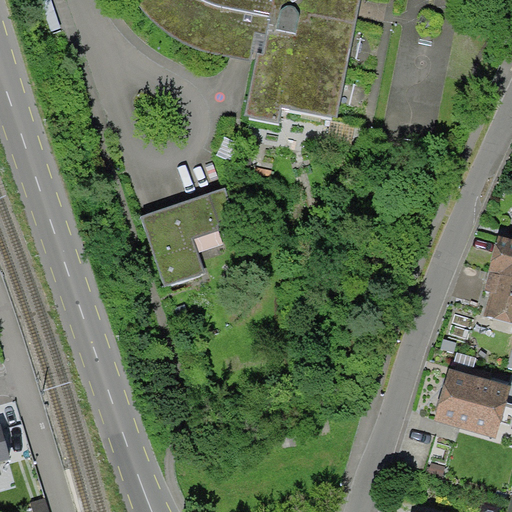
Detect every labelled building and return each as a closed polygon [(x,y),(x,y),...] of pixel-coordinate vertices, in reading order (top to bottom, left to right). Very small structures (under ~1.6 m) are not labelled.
[(135,0),(137,4),(158,27),(182,45),(210,57),(259,66),(249,120),(279,126),(282,109),(338,120),(361,0),(135,0)] [(227,191),(142,220),(166,291),(208,277),(195,240),(221,231),(219,226),(237,220),(227,191)] [(499,299),(492,320),(511,326),(511,240),(504,238),(484,294),(499,299)] [(511,390),(455,373),(439,424),(499,442),(511,400),(511,390)] [(1,426),(0,426),(0,462),(11,460),(1,426)]
